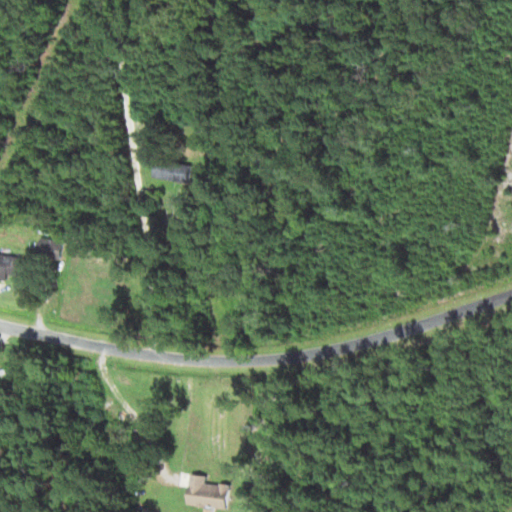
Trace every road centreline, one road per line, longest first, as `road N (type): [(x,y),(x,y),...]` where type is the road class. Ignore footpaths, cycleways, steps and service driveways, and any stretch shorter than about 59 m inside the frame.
road 1 (residential): [(0,326),(170,351),(309,331),(511,278)]
road 2 (residential): [(141,347),(131,0)]
